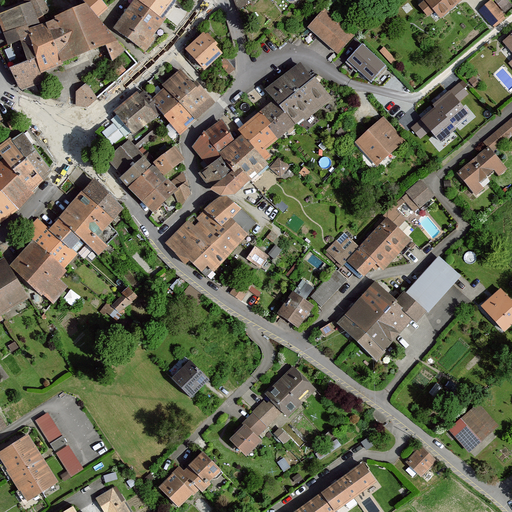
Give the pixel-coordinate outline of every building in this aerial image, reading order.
[(19,88),(22,91),(46,81),(43,73),(106,46),(112,62),(125,50),(87,7),(60,19),(58,15),(51,18),(40,0),(24,0),(28,5),(0,15),(0,21),(9,45),(21,40),(28,63),(11,70),(19,88)] [(108,9),(100,0),(85,0),(84,1),(98,17),(108,9)] [(138,2),(118,30),(147,52),(155,41),(153,39),(167,20),(165,19),(179,0),(140,0),(139,2),(138,2)] [(235,0),(239,11),(250,0),(235,0)] [(460,0),(427,0),(420,7),(429,17),(435,12),(441,19),(462,1),(460,0)] [(490,0),(489,0),(479,10),(491,24),(502,14),(490,0)] [(511,6),(506,0),(494,0),(504,11),(511,6)] [(339,52),(341,53),(356,37),(326,10),(311,27),(339,52)] [(204,36),(188,51),(205,70),(222,55),(215,47),(216,46),(207,35),(205,37),(204,36)] [(347,61),(369,81),(386,62),(365,42),(347,61)] [(226,58),(221,63),(230,74),(235,69),(235,59),(227,60),(226,58)] [(202,173),(212,188),(221,193),(233,192),(249,177),(251,180),(268,163),(265,160),(271,155),(265,149),(305,116),(307,119),(331,98),(315,78),(313,80),(302,65),(268,89),(277,100),(241,129),(245,134),(235,142),(222,121),(205,134),(195,147),(210,166),(202,173)] [(165,85),(167,88),(196,118),(214,102),(196,82),(193,85),(180,71),(165,85)] [(80,94),(80,105),(90,108),(98,99),(89,86),(80,94)] [(167,88),(153,101),(162,111),(181,133),(196,118),(167,88)] [(145,91),(140,96),(156,116),(162,111),(153,101),(145,91)] [(138,94),(116,111),(134,134),(156,116),(140,96),(138,94)] [(461,97),(429,124),(444,142),(476,115),(461,97)] [(511,117),(483,142),(487,148),(491,152),(511,135),(511,117)] [(385,118),(359,142),(379,164),(405,141),(385,118)] [(16,119),(9,123),(12,129),(20,125),(16,119)] [(160,125),(136,146),(139,150),(164,129),(160,125)] [(0,224),(17,210),(34,193),(31,191),(44,179),(51,170),(23,134),(12,141),(11,139),(0,147),(0,152),(5,160),(0,163),(0,224)] [(122,178),(153,210),(174,190),(181,208),(190,193),(184,170),(168,182),(153,166),(151,167),(131,141),(109,159),(124,176),(122,178)] [(175,147),(156,162),(165,174),(184,159),(175,147)] [(457,173),(474,194),(481,188),(476,183),(493,169),(498,174),(505,168),(491,152),(487,148),(457,173)] [(291,167),(281,158),(272,168),(282,177),(291,167)] [(29,245),(11,265),(40,293),(41,292),(53,302),(66,287),(57,280),(65,271),(63,269),(76,254),(69,249),(81,237),(99,254),(119,233),(108,224),(122,208),(95,180),(50,231),(38,220),(28,233),(34,240),(29,245)] [(436,198),(421,181),(402,198),(417,215),(436,198)] [(189,221),(168,243),(188,264),(191,261),(208,277),(248,234),(256,223),(229,200),(221,200),(215,204),(198,218),(196,215),(189,221)] [(343,234),(326,251),(342,266),(347,261),(363,276),(375,262),(382,268),(409,240),(396,228),(404,220),(394,210),(358,248),(343,234)] [(256,248),(249,257),(256,262),(260,257),(265,261),(268,257),(256,248)] [(427,311),(459,275),(439,256),(405,293),(404,292),(395,301),(375,283),(338,323),(375,359),(412,318),(415,321),(426,309),(427,311)] [(9,267),(5,261),(0,264),(0,263),(0,321),(2,320),(1,317),(29,299),(9,267)] [(323,307),(348,281),(338,271),(313,297),(323,307)] [(243,278),(233,294),(243,301),(253,285),(243,278)] [(294,292),(279,314),(299,328),(314,306),(307,301),(316,289),(304,281),(295,293),(294,292)] [(205,298),(190,286),(183,295),(197,307),(205,298)] [(109,304),(102,312),(106,316),(109,313),(118,321),(123,315),(127,312),(125,309),(131,305),(130,304),(140,298),(132,287),(124,293),(126,295),(113,307),(109,304)] [(511,300),(502,290),(484,307),(506,331),(511,325),(511,300)] [(334,330),(330,323),(322,327),(327,334),(334,330)] [(190,359),(172,378),(191,397),(209,378),(190,359)] [(295,367),(267,395),(270,398),(283,411),(289,417),(302,403),(298,399),(309,388),(314,394),(318,390),(295,367)] [(283,411),(270,398),(266,403),(265,401),(253,412),(267,427),(283,411)] [(480,405),(452,430),(471,452),(499,426),(480,405)] [(257,437),(267,427),(253,412),(243,423),(257,437)] [(49,414),(37,422),(55,450),(67,442),(49,414)] [(0,432),(8,428),(0,415),(0,432)] [(243,423),(228,437),(247,456),(261,441),(257,437),(243,423)] [(290,438),(280,428),(274,434),(284,444),(290,438)] [(28,436),(0,453),(30,501),(58,484),(28,436)] [(69,445),(57,453),(71,476),(83,468),(69,445)] [(423,448),(408,463),(423,477),(437,461),(423,448)] [(158,486),(178,505),(191,492),(193,494),(199,488),(202,491),(209,484),(207,482),(219,469),(202,453),(184,471),(180,467),(172,474),(171,473),(158,486)] [(331,511),(376,480),(363,463),(295,511),(331,511)] [(127,511),(113,489),(97,499),(105,511),(127,511)]
